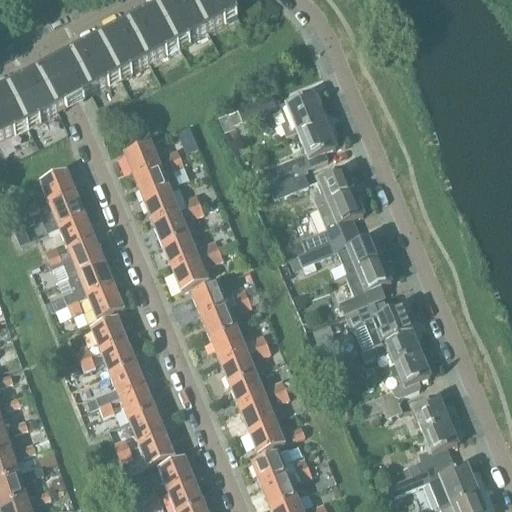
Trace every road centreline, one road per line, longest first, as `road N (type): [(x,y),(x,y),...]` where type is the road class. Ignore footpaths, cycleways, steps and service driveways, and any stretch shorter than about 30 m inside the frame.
road 1 (residential): [(511,483),(348,88),(316,18),(296,0)]
road 2 (residential): [(42,46),(241,511)]
